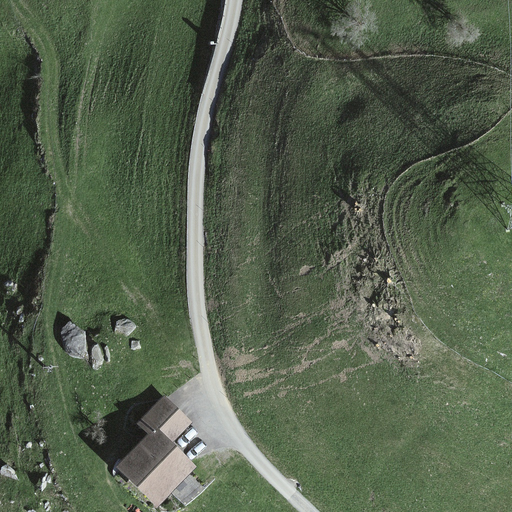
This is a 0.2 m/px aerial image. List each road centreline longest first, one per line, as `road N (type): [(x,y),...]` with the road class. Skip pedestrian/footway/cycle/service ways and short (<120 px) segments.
road 1 (trunk): [(31,0),(250,511)]
road 2 (track): [(235,0),(198,147),(199,325),(212,380),(242,442),(310,511)]
